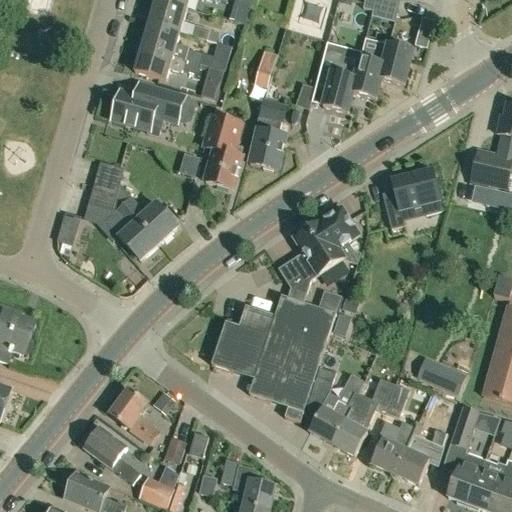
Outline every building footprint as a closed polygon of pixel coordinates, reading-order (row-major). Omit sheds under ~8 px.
[(157,0),(157,1),(189,10),(191,0),(196,0),(204,2),(204,0),(219,4),(225,6),(226,0),(157,0)] [(340,0),(339,5),(351,8),(353,0),(340,0)] [(379,15),(383,0),(367,0),(365,10),(373,13),(379,15)] [(182,34),(189,10),(157,1),(151,25),(182,34)] [(395,26),(396,19),(379,15),(373,13),(372,19),(395,26)] [(203,65),(205,55),(190,51),(191,49),(179,46),(182,34),(151,25),(144,49),(203,65)] [(214,45),(217,34),(195,27),(191,38),(214,45)] [(427,51),(429,43),(417,40),(415,48),(427,51)] [(380,81),(389,47),(379,44),(373,64),(360,61),(357,71),(358,71),(352,95),(353,95),(376,102),(381,81),(380,81)] [(404,87),(413,53),(389,47),(380,81),(381,81),(404,87)] [(200,76),(203,65),(144,49),(138,74),(169,83),(172,71),(184,74),(185,72),(200,76)] [(329,85),(323,109),(347,116),(353,95),(352,95),(358,71),(357,71),(338,66),(340,57),(325,53),(317,82),(329,85)] [(269,85),(274,68),(261,65),(255,87),(268,91),(269,85)] [(222,86),(227,71),(211,67),(207,82),(222,86)] [(176,125),(183,100),(155,92),(152,102),(121,93),(113,122),(149,132),(147,137),(159,140),(165,122),(176,125)] [(283,123),(286,107),(264,103),(255,133),(259,134),(252,167),(278,172),(285,138),(274,135),(276,122),(283,123)] [(511,107),(505,106),(502,119),(500,118),(496,136),(501,137),(497,157),(478,153),(470,185),(506,193),(511,166),(511,107)] [(233,192),(245,149),(236,147),(242,126),(217,120),(220,110),(216,109),(213,118),(214,118),(207,141),(217,144),(206,184),(233,192)] [(186,159),(180,178),(195,182),(201,163),(186,159)] [(392,232),(405,228),(401,213),(426,207),(426,204),(440,201),(432,172),(393,182),(397,199),(384,203),(392,232)] [(111,216),(118,191),(95,185),(88,209),(111,216)] [(146,214),(133,199),(125,206),(161,246),(179,230),(156,205),(146,214)] [(142,263),(161,246),(125,206),(117,214),(106,223),(120,238),(142,263)] [(358,241),(340,213),(319,227),(318,226),(294,241),(304,256),(278,272),(291,291),(307,296),(310,285),(346,264),(350,265),(354,254),(349,246),(358,241)] [(65,219),(59,242),(71,246),(78,222),(65,219)] [(511,407),(511,298),(511,293),(511,283),(499,280),(494,299),(509,304),(483,399),(511,407)] [(320,380),(316,378),(336,318),(282,300),(275,321),(254,383),(249,398),(288,411),(285,421),(300,426),(309,398),(327,403),(334,385),(337,377),(323,373),(320,380)] [(347,300),(343,312),(353,315),(357,304),(347,300)] [(19,321),(21,315),(0,307),(0,361),(8,365),(13,353),(24,357),(25,354),(28,355),(33,343),(29,342),(35,326),(19,321)] [(254,383),(275,321),(245,311),(239,330),(226,326),(212,369),(254,383)] [(418,380),(457,397),(465,378),(426,361),(418,380)] [(384,417),(396,388),(381,382),(370,412),(384,417)] [(0,420),(11,390),(0,386),(0,420)] [(399,423),(410,393),(396,388),(384,417),(399,423)] [(150,448),(159,436),(136,420),(146,406),(129,393),(110,418),(150,448)] [(165,417),(176,404),(164,394),(153,408),(165,417)] [(361,433),(369,418),(358,411),(363,402),(354,397),(347,408),(347,409),(356,414),(349,427),(345,424),(332,447),(355,459),(368,437),(361,433)] [(349,427),(356,414),(347,409),(347,408),(338,404),(331,417),(321,411),(309,434),(332,447),(345,424),(349,427)] [(467,452),(480,416),(464,411),(452,446),(467,452)] [(505,436),(511,438),(511,424),(506,422),(501,435),(505,436)] [(416,442),(422,429),(412,425),(410,429),(406,438),(416,442)] [(410,455),(414,447),(416,442),(406,438),(410,429),(403,426),(394,448),(382,442),(371,467),(395,477),(406,453),(410,455)] [(134,488),(142,477),(120,460),(127,450),(101,431),(85,452),(134,488)] [(442,459),(449,437),(436,433),(429,456),(442,459)] [(202,462),(208,440),(194,436),(188,458),(202,462)] [(180,468),(188,446),(173,441),(165,462),(180,468)] [(419,459),(422,451),(414,447),(410,455),(406,453),(395,477),(419,488),(430,463),(419,459)] [(467,510),(482,470),(485,463),(465,455),(448,500),(457,504),(456,506),(467,510)] [(261,511),(270,511),(277,489),(252,483),(255,472),(240,469),(241,466),(227,462),(220,485),(234,488),(233,493),(247,496),(244,508),(261,511)] [(497,467),(485,463),(482,470),(467,510),(473,511),(479,511),(490,511),(509,463),(508,463),(506,468),(498,465),(497,467)] [(511,511),(511,464),(509,463),(490,511),(511,511)] [(184,464),(181,473),(195,475),(197,468),(184,464)] [(187,481),(189,476),(180,473),(177,483),(185,485),(186,481),(187,481)] [(125,511),(128,508),(119,504),(118,506),(106,500),(110,490),(77,475),(74,481),(71,481),(69,486),(71,489),(65,501),(91,511),(125,511)] [(165,511),(167,511),(176,492),(148,481),(140,501),(165,511)]
